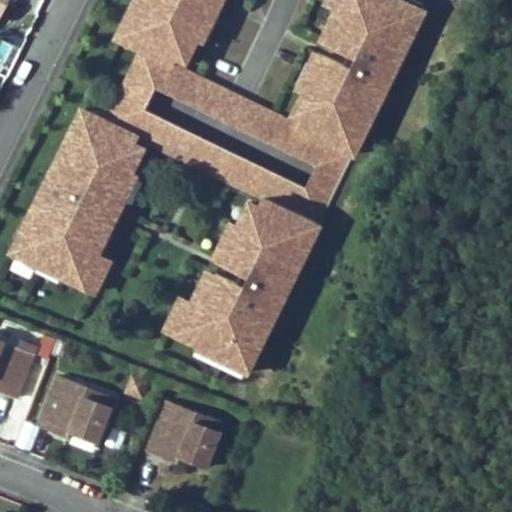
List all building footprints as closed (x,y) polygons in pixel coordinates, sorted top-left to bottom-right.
[(139,0),(136,8),(138,9),(124,36),(147,48),(143,59),(149,62),(173,73),(190,40),(197,43),(215,7),(200,0),(139,0)] [(324,0),(340,7),(325,41),(346,50),(340,63),(321,54),(305,90),(312,94),(296,128),(320,139),(327,143),(332,131),(356,142),(369,114),(371,115),(386,84),(375,79),(380,66),(391,71),(406,40),(403,39),(416,11),(393,0),(324,0)] [(151,120),(162,94),(149,62),(117,128),(141,139),(265,195),(289,206),(275,174),(151,120)] [(173,73),(149,62),(162,94),(286,149),(320,139),(296,128),(173,73)] [(68,282),(98,297),(112,269),(93,260),(109,226),(89,216),(95,204),(113,213),(131,177),(124,174),(141,139),(117,128),(110,125),(104,137),(80,125),(67,153),(64,151),(49,182),(60,188),(54,200),(43,194),(28,226),(30,227),(17,255),(69,280),(68,282)] [(286,149),(275,174),(289,206),(320,139),(286,149)] [(289,206),(265,195),(249,230),(242,226),(226,263),(244,271),(238,284),(218,274),(202,308),(182,299),(169,327),(200,341),(201,339),(254,363),(267,335),(269,336),(284,304),(273,299),(279,287),(290,292),(304,261),(302,259),(315,232),(291,221),(296,209),(289,206)] [(21,347),(0,338),(0,378),(7,381),(4,389),(21,395),(40,344),(24,338),(21,347)] [(77,381),(62,375),(42,426),(58,432),(62,423),(102,439),(115,404),(74,390),(77,381)] [(118,396),(77,381),(74,390),(115,404),(118,396)] [(188,405),(172,399),(153,449),(169,456),(172,448),(186,454),(212,464),(225,429),(185,414),(188,405)] [(188,405),(185,414),(225,429),(228,421),(188,405)] [(62,423),(58,432),(72,437),(76,429),(62,423)] [(172,448),(169,456),(183,461),(186,454),(172,448)]
